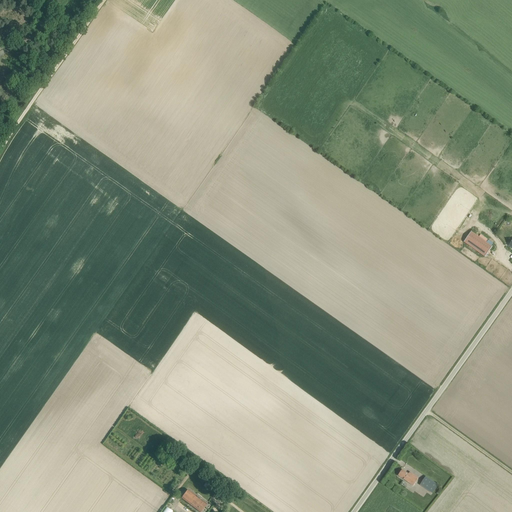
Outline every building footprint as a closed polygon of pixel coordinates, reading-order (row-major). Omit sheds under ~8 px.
[(464,242),(485,257),(492,246),(471,231),(464,242)] [(169,457),(174,461),(177,457),(173,453),(169,457)] [(402,470),(398,475),(413,485),(419,478),(410,472),(409,474),(402,470)] [(438,485),(426,476),(420,485),(432,493),(438,485)] [(201,511),(207,505),(187,490),(181,498),(199,511),(201,511)]
